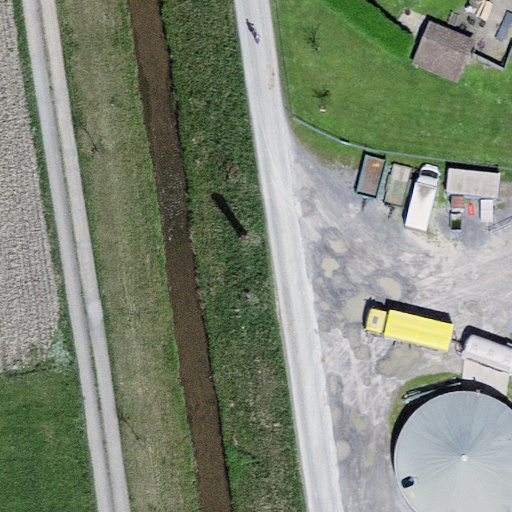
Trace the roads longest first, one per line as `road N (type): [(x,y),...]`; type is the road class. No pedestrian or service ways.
road 1 (track): [(31,0),(109,511)]
road 2 (unclassified): [(337,511),(263,0)]
